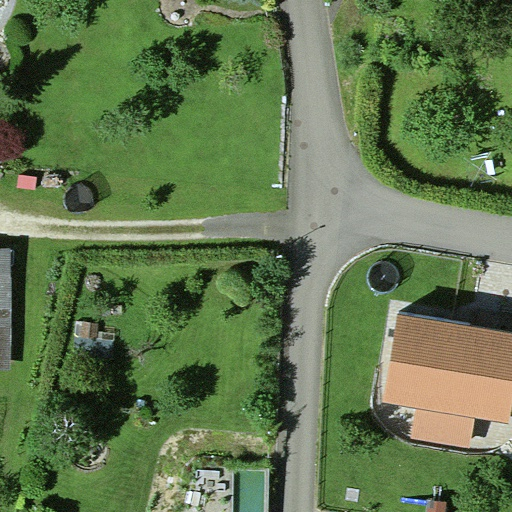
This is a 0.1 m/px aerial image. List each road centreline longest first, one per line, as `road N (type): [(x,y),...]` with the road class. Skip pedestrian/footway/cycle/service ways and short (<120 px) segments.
road 1 (residential): [(303,511),(328,215)]
road 2 (residential): [(328,215),(303,0)]
road 3 (track): [(205,226),(0,226)]
road 4 (residential): [(511,245),(328,215)]
